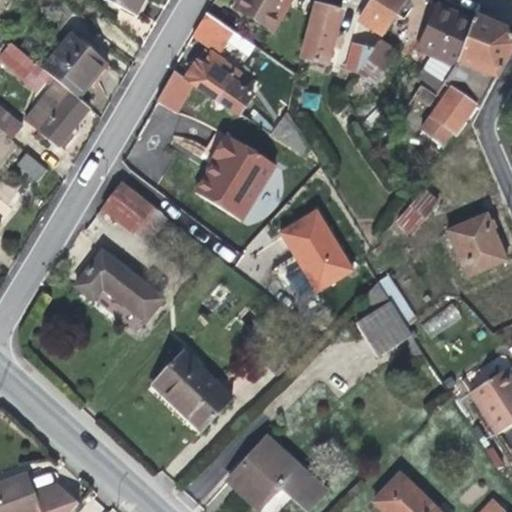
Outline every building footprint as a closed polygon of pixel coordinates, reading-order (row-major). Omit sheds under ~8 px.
[(104,0),(135,16),(142,0),(104,0)] [(291,0),(238,0),(233,9),(273,33),(291,0)] [(315,0),(300,59),(327,65),(332,45),(339,47),(342,35),(336,33),(341,12),(334,10),(336,0),(315,0)] [(382,37),(405,0),(371,0),(357,21),(382,37)] [(476,107),(479,110),(511,48),(511,39),(509,31),(474,17),(473,21),(437,6),(420,50),(432,57),(417,78),(417,83),(421,85),(414,95),(428,105),(436,95),(436,94),(442,84),(444,86),(449,90),(421,130),(442,145),(451,132),(455,135),(476,107)] [(234,33),(205,13),(191,36),(219,56),(234,33)] [(71,35),(42,71),(49,76),(57,83),(77,100),(106,64),(71,35)] [(396,53),(379,40),(373,50),(351,44),(345,71),(357,74),(374,86),(396,53)] [(42,71),(10,43),(0,54),(0,62),(37,92),(46,80),(49,76),(42,71)] [(187,80),(239,113),(253,94),(235,81),(240,74),(205,51),(187,80)] [(49,76),(46,80),(54,87),(57,83),(49,76)] [(72,129),(89,109),(77,100),(57,83),(54,87),(25,120),(58,148),(72,129)] [(0,130),(11,140),(23,126),(0,107),(0,130)] [(304,156),(309,148),(288,112),(270,134),(304,156)] [(58,148),(62,151),(76,132),(72,129),(58,148)] [(219,163),(200,196),(240,221),(274,166),(225,135),(211,158),(216,161),(219,163)] [(38,181),(47,169),(26,153),(17,164),(38,181)] [(196,194),(200,196),(219,163),(216,161),(196,194)] [(148,244),(167,218),(123,184),(103,209),(148,244)] [(437,203),(422,191),(396,223),(411,235),(437,203)] [(317,211),(280,233),(295,259),(298,257),(302,264),(299,265),(301,268),(314,289),(317,293),(354,271),(317,211)] [(486,214),(446,232),(466,279),(507,261),(486,214)] [(163,299),(103,252),(76,286),(93,300),(103,288),(146,321),(163,299)] [(299,298),(314,289),(301,268),(286,277),(299,298)] [(412,336),(408,328),(378,283),(367,293),(377,310),(356,324),(378,357),(412,336)] [(451,303),(422,324),(431,336),(460,315),(451,303)] [(183,352),(153,385),(201,430),(232,398),(183,352)] [(511,380),(506,370),(502,372),(511,387),(511,380)] [(511,387),(502,372),(468,393),(496,436),(511,424),(511,387)] [(255,451),(259,454),(251,462),(248,459),(229,481),(259,509),(281,485),(308,510),(325,491),(268,438),(255,451)] [(0,455),(0,482),(22,474),(16,460),(3,454),(0,455)] [(70,511),(79,503),(57,484),(35,492),(27,472),(22,474),(0,482),(0,511),(70,511)] [(439,511),(400,475),(373,502),(383,511),(439,511)] [(505,511),(493,499),(480,511),(505,511)]
